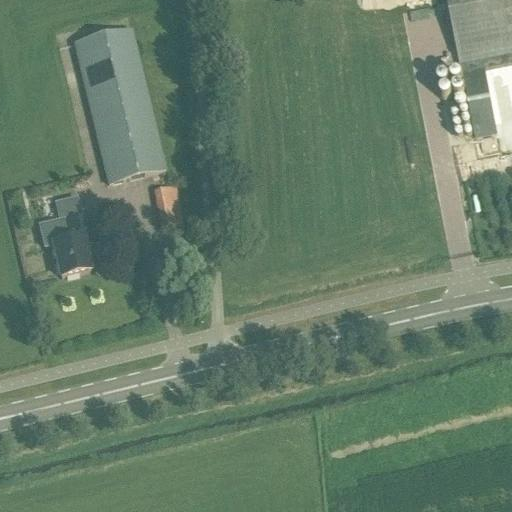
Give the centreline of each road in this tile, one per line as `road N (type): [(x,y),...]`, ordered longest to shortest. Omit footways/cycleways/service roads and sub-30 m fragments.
road 1 (residential): [(222,366),(191,0)]
road 2 (secondary): [(511,300),(222,366)]
road 3 (secondary): [(222,366),(0,420)]
